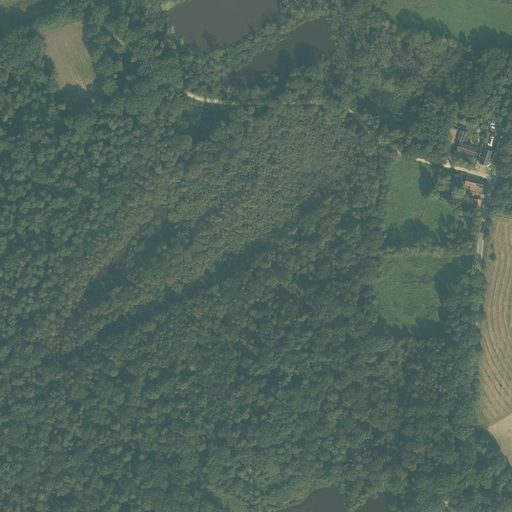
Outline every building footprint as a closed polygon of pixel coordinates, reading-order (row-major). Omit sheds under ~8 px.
[(487,131),(489,123),(485,122),(482,121),(480,128),(487,131)] [(462,144),(466,132),(460,130),(456,141),(459,142),(456,150),(466,154),(465,155),(471,157),(474,148),(462,144)] [(489,144),(496,146),(497,140),(491,138),(489,144)] [(490,154),(484,152),(480,164),(486,166),(488,158),(490,154)] [(466,178),(464,185),(470,186),(469,189),(481,192),(482,189),(484,182),(466,178)]
